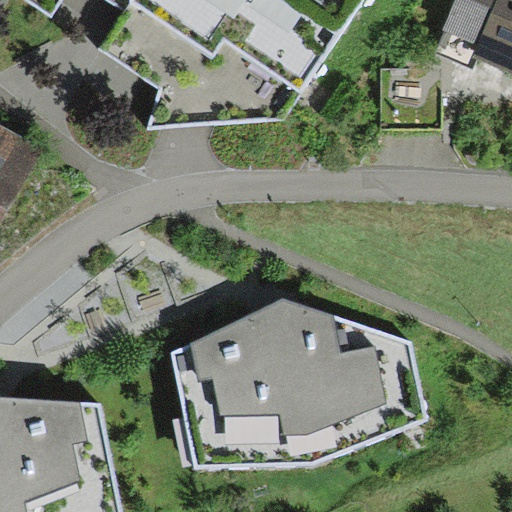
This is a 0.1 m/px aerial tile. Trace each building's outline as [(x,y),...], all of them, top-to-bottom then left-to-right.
[(13,0),(156,93),(145,134),(278,125),(361,0),(13,0)] [(511,0),(453,0),(436,37),(511,71),(511,0)] [(0,224),(31,166),(0,149),(0,224)] [(283,289),(162,353),(185,481),(317,482),(441,419),(421,340),(283,289)] [(0,393),(0,511),(134,511),(106,395),(0,393)]
